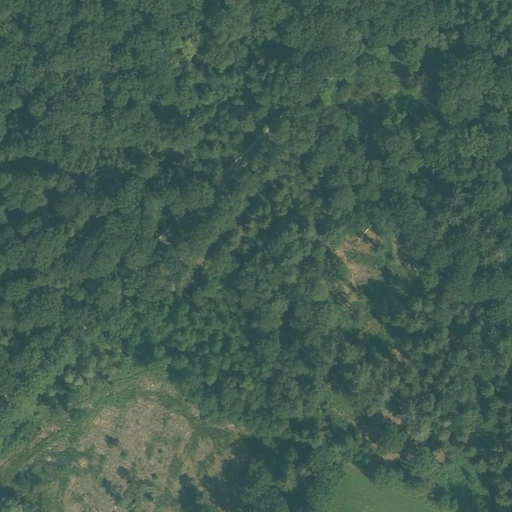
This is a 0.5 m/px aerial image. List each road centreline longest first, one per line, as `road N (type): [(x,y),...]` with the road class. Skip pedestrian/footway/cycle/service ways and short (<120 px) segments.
road 1 (unclassified): [(0,408),(403,0)]
road 2 (track): [(511,49),(458,83),(354,322),(360,358),(382,393),(466,449),(485,475),(491,511)]
